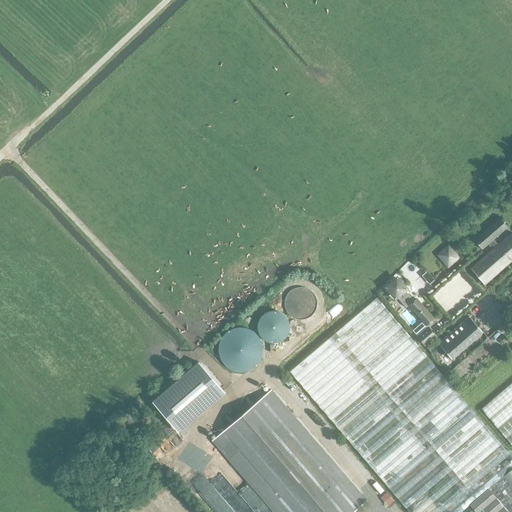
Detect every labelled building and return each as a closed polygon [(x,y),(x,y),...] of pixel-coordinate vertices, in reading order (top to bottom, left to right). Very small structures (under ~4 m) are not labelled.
[(417,210),(432,227),(444,216),(430,199),(417,210)] [(471,268),(484,283),(511,258),(511,232),(498,244),(493,239),(507,227),(500,218),(474,240),(482,248),(488,243),(492,249),(471,268)] [(438,255),(448,266),(458,257),(448,246),(438,255)] [(387,286),(387,288),(394,297),(397,297),(406,308),(409,305),(423,322),(413,331),(425,345),(435,336),(426,325),(434,319),(431,315),(429,313),(416,298),(414,301),(405,290),(405,287),(398,279),(395,279),(387,286)] [(511,511),(511,457),(376,298),(289,371),(408,511),(460,511),(469,505),(475,511),(511,511)] [(469,316),(438,343),(452,359),(482,332),(469,316)] [(174,427),(220,387),(198,362),(152,402),(174,427)] [(511,382),(481,409),(511,445),(511,382)] [(351,511),(365,500),(270,390),(213,439),(274,511),(351,511)]
